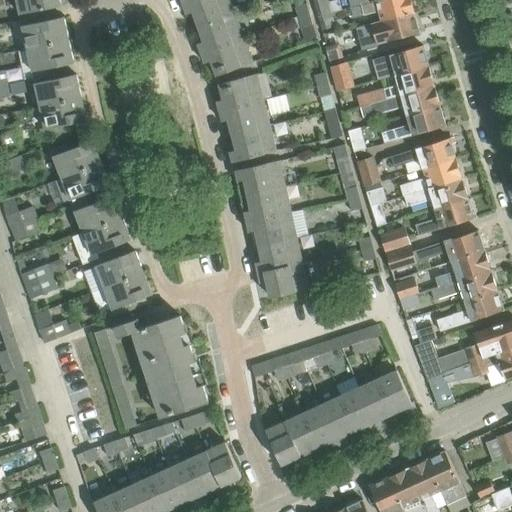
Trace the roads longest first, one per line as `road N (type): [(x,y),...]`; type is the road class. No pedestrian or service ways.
road 1 (residential): [(108,0),(83,18),(80,34),(128,207),(160,288),(177,294),(212,284)]
road 2 (residential): [(212,284),(232,280),(236,265),(169,17),(149,0)]
road 3 (unclassified): [(90,511),(0,228)]
road 4 (residential): [(276,505),(511,397)]
road 5 (residential): [(276,505),(247,433),(212,284)]
road 6 (unclassified): [(511,169),(460,0)]
